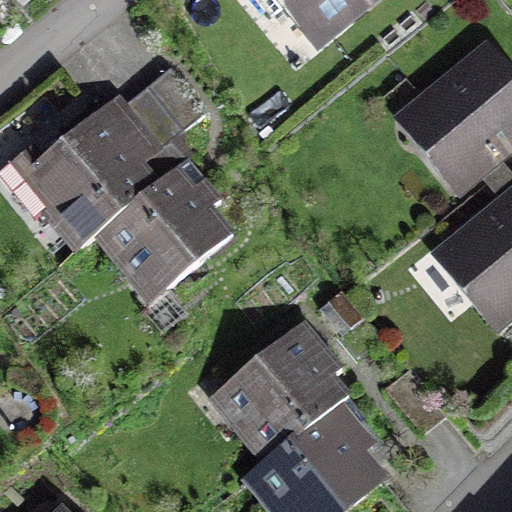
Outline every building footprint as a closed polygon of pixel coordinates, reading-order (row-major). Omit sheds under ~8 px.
[(402,0),(283,0),(328,58),(402,0)] [(511,167),(511,67),(496,49),(399,128),(463,207),(511,167)] [(148,89),(183,133),(204,117),(169,72),(148,89)] [(128,105),(163,149),(183,133),(148,89),(128,105)] [(163,149),(128,105),(26,190),(86,260),(101,247),(186,174),(163,149)] [(186,174),(101,247),(157,311),(241,240),(254,229),(198,164),(186,174)] [(511,328),(511,201),(441,257),(503,335),(511,328)] [(366,393),(312,330),(218,409),(272,473),(337,417),(366,393)] [(447,413),(412,368),(389,387),(423,431),(447,413)] [(270,511),(361,511),(394,484),(337,417),(272,473),(251,490),(270,511)]
